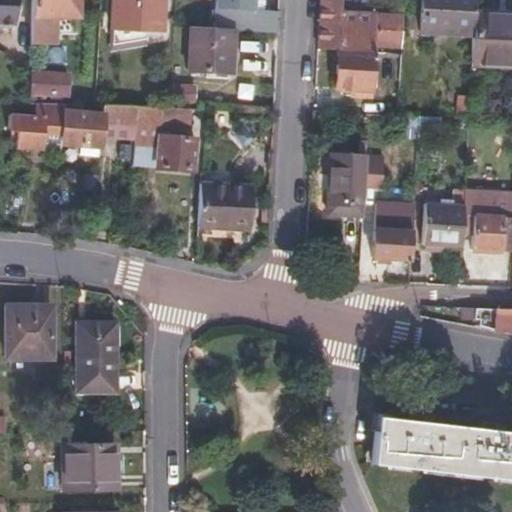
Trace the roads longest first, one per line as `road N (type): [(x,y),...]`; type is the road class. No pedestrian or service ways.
road 1 (residential): [(300,0),(278,308)]
road 2 (residential): [(174,286),(170,511)]
road 3 (residential): [(0,255),(174,286)]
road 4 (residential): [(340,391),(511,411)]
road 5 (unclassified): [(511,302),(378,303),(345,324)]
road 6 (residential): [(345,324),(511,360)]
road 7 (residential): [(340,391),(340,474),(359,511)]
